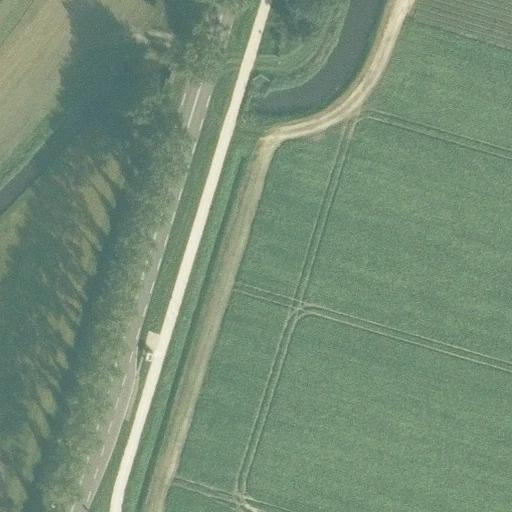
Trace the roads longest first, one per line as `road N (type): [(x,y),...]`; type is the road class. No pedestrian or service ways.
road 1 (secondary): [(70,511),(224,0)]
road 2 (track): [(210,48),(273,66),(295,62),(331,0)]
